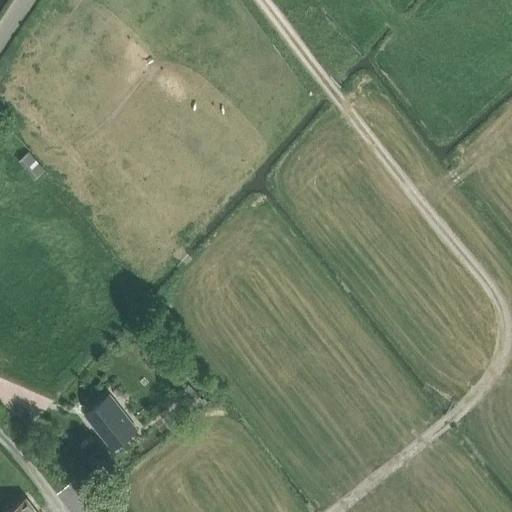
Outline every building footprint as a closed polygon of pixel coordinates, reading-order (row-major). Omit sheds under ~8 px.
[(35,178),(44,170),(28,152),(19,159),(35,178)] [(84,409),(111,441),(134,422),(107,390),(84,409)] [(196,393),(186,402),(195,412),(206,403),(196,393)] [(59,492),(73,511),(99,511),(75,480),(59,492)] [(38,511),(27,497),(6,511),(38,511)]
